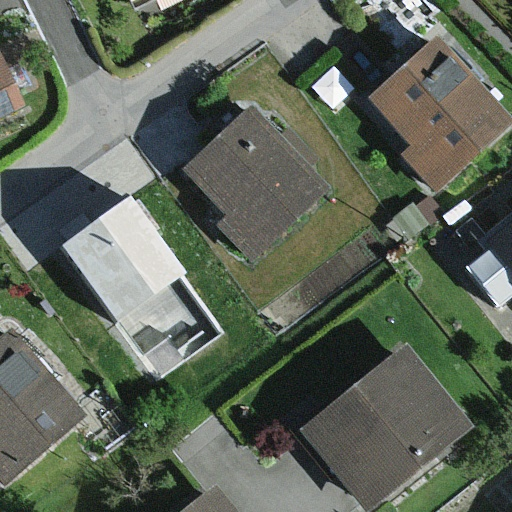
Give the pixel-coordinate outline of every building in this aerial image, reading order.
[(424,37),(353,100),(396,148),(389,154),(421,191),(500,122),(424,37)] [(0,80),(0,111),(12,105),(0,80)] [(237,102),(168,169),(212,214),(202,224),(243,265),(322,187),(237,102)] [(112,195),(45,245),(100,318),(167,268),(112,195)] [(411,204),(389,219),(405,242),(427,227),(411,204)] [(510,289),(511,291),(511,209),(472,240),(480,249),(454,269),(485,308),(510,289)] [(1,331),(0,331),(0,480),(3,483),(77,420),(1,331)] [(398,339),(288,438),(355,511),(369,511),(472,420),(398,339)] [(159,340),(132,359),(149,383),(176,364),(159,340)] [(166,511),(230,511),(205,481),(166,511)]
